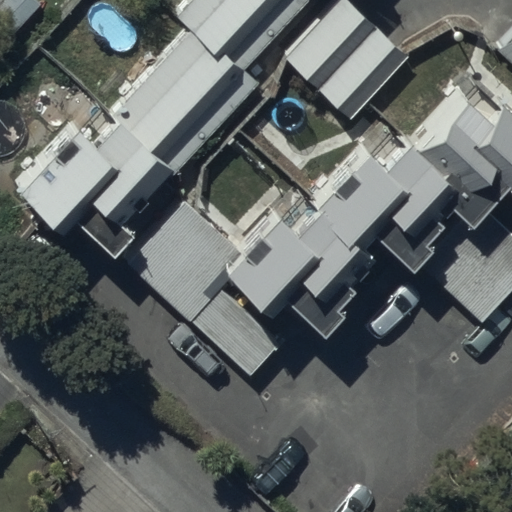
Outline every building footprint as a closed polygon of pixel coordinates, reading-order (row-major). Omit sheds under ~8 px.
[(184,0),(171,15),(190,33),(113,112),(96,97),(7,189),(62,241),(75,228),(111,262),(132,240),(122,230),(260,87),(243,70),(311,0),(184,0)] [(408,56),(344,0),(336,0),(285,56),(352,118),(408,56)] [(511,30),(496,49),(511,63),(511,30)] [(511,137),(508,134),(511,129),(511,117),(467,76),(406,141),(387,123),(368,143),(362,137),(307,197),(300,190),(278,214),(276,211),(217,273),(266,319),(285,299),(322,333),(338,316),(332,310),(347,294),(343,290),(370,262),(353,247),(370,228),(402,258),(424,235),(415,229),(445,194),(463,212),(498,173),(511,187),(511,137)] [(511,233),(477,201),(418,264),(475,317),(511,277),(511,233)]
